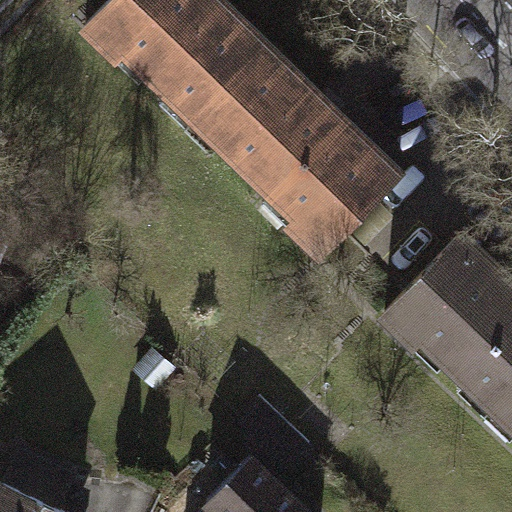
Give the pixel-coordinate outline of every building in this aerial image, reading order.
[(123,42),(193,110),(262,40),(221,0),(101,0),(83,19),(115,51),(123,42)] [(392,167),(262,40),(193,110),(296,211),(287,220),(314,246),(392,167)] [(421,331),(491,398),(511,376),(511,275),(461,227),(383,309),(414,338),(421,331)] [(511,376),(491,398),(511,417),(511,376)] [(259,396),(235,420),(281,465),(305,441),(259,396)] [(13,447),(0,474),(0,480),(56,506),(71,474),(13,447)] [(310,511),(249,453),(187,511),(310,511)] [(68,511),(56,506),(0,480),(0,511),(68,511)]
